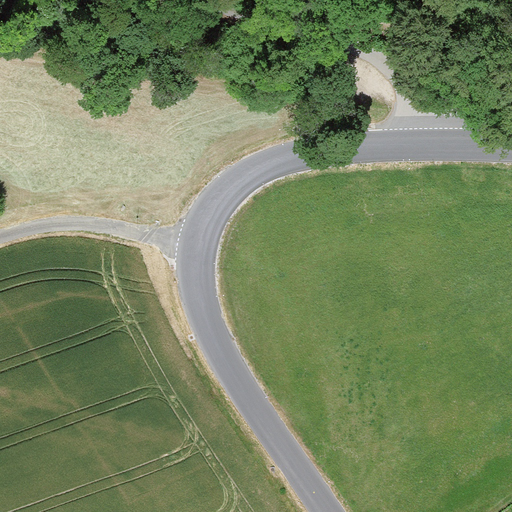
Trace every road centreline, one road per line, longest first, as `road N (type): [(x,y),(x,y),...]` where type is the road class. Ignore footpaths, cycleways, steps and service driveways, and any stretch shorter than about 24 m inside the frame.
road 1 (tertiary): [(511,148),(390,143),(302,153),(245,175),(211,217),(197,272),(209,328),(327,511)]
road 2 (track): [(0,237),(90,225),(199,245)]
